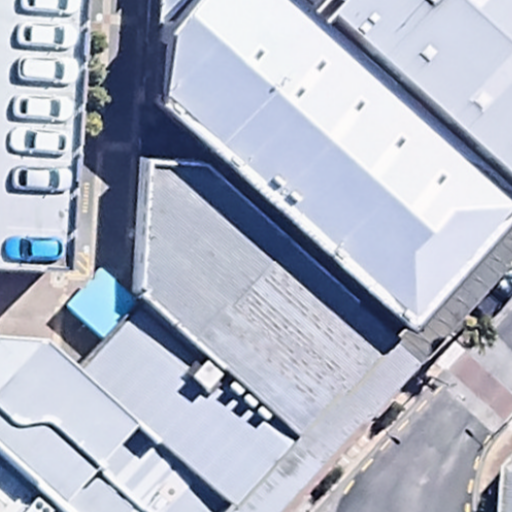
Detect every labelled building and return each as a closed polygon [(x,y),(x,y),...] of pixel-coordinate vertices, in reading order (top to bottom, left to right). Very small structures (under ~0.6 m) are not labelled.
[(0,0),(0,257),(61,262),(78,0),(0,0)] [(511,190),(321,22),(296,0),(152,0),(147,96),(230,170),(412,331),(511,218),(511,190)] [(511,0),(341,0),(321,22),(511,190),(511,0)] [(304,452),(412,331),(230,170),(152,162),(122,291),(166,326),(304,452)] [(0,457),(61,511),(250,511),(304,452),(166,326),(108,390),(33,329),(0,332),(0,457)] [(0,511),(61,511),(0,457),(0,511)]
